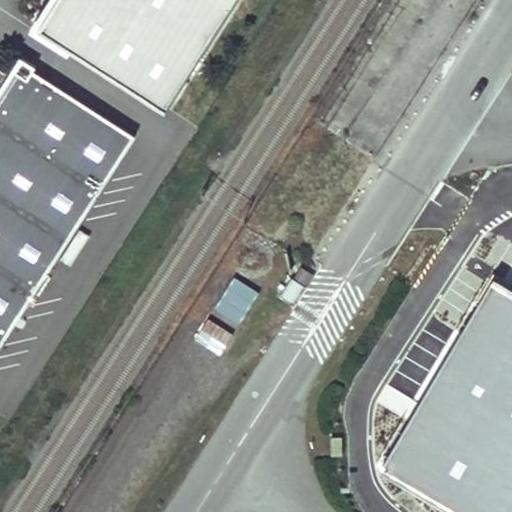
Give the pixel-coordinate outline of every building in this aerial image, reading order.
[(256,0),(80,0),(80,1),(208,77),(256,0)] [(24,78),(0,114),(0,142),(94,201),(135,137),(33,72),(36,67),(23,59),(15,72),(24,78)] [(0,142),(0,320),(12,328),(94,201),(0,142)] [(305,285),(290,275),(278,294),(293,304),(305,285)] [(511,319),(507,316),(500,328),(511,334),(511,319)] [(0,346),(12,328),(0,320),(0,346)]
